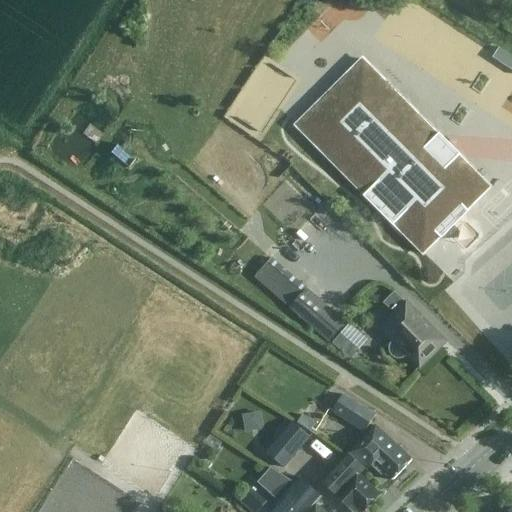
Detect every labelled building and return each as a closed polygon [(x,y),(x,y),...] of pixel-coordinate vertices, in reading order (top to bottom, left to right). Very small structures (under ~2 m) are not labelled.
[(511,55),(500,48),(493,58),(511,70),(511,55)] [(363,60),(297,126),(424,253),(425,253),(490,187),(460,156),(438,134),(363,60)] [(303,294),(268,263),(255,278),(329,344),(346,324),(307,289),(303,294)] [(405,305),(393,293),(383,303),(395,315),(382,328),(395,341),(391,345),(391,350),(393,355),(398,357),(403,357),(407,354),(420,366),(444,342),(406,304),(405,305)] [(332,412),(364,433),(376,415),(343,395),(332,412)] [(246,432),(263,429),(260,411),(242,414),(246,432)] [(317,424),(304,415),(298,424),(312,433),(317,424)] [(294,422),(268,454),(285,468),(312,435),(294,422)] [(350,455),(364,468),(366,470),(371,464),(382,474),(384,472),(393,480),(412,460),(393,441),(393,442),(382,431),(377,427),(350,455)] [(358,474),(364,468),(350,455),(324,484),(337,496),(353,511),(363,511),(380,494),(358,474)] [(270,511),(324,511),(317,505),(323,497),(301,476),(294,483),(271,468),(259,482),(280,500),(270,511)]
